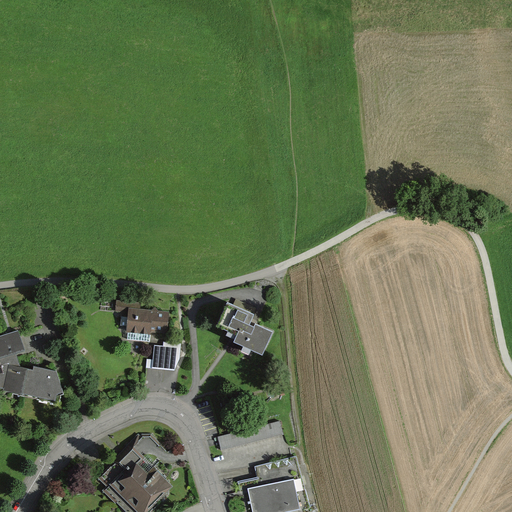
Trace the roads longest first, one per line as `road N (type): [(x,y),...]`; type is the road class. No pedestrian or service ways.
road 1 (residential): [(511,369),(480,245),(458,219),(432,208),(375,217),(289,262),(196,289),(111,281),(0,285)]
road 2 (residential): [(18,511),(53,452),(152,406),(185,419),(218,511)]
